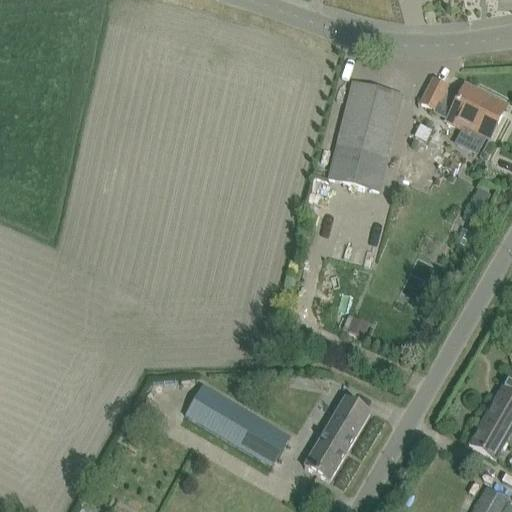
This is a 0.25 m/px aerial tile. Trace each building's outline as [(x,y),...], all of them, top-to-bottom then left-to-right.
[(433,82),(420,106),(434,114),(436,110),(438,107),(451,114),(446,125),(463,134),(456,147),(476,157),(484,141),(485,140),(489,142),(502,118),(494,114),(498,107),(500,108),(501,107),(465,89),(459,99),(446,92),(447,90),(433,82)] [(378,195),(398,117),(402,98),(352,85),(347,105),(328,182),(378,195)] [(478,193),(468,213),(479,219),(489,199),(478,193)] [(352,321),(346,334),(359,340),(365,327),(352,321)] [(511,377),(510,377),(469,448),(486,458),(496,463),(506,446),(511,449),(511,377)] [(185,420),(255,461),(272,471),(290,441),(202,390),(185,420)] [(370,415),(346,400),(304,470),(328,485),(370,415)] [(502,511),(508,503),(486,491),(473,511),(502,511)]
